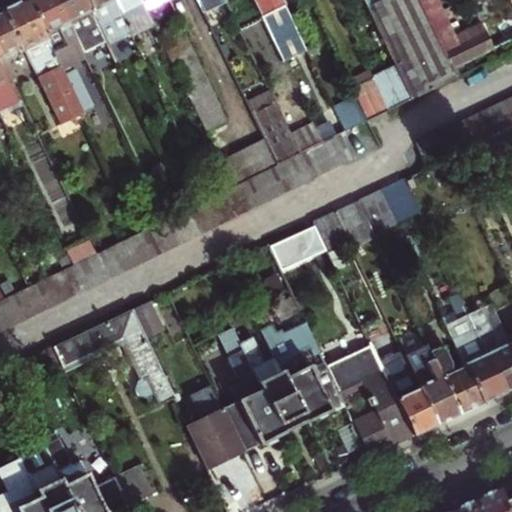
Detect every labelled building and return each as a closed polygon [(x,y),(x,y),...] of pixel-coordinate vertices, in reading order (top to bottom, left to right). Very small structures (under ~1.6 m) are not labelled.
[(0,11),(0,55),(9,75),(32,64),(60,121),(81,111),(27,0),(24,0),(6,9),(0,11)] [(27,0),(81,111),(84,115),(92,111),(74,73),(73,73),(71,69),(87,61),(85,56),(58,0),(27,0)] [(58,0),(85,56),(108,44),(87,0),(58,0)] [(132,34),(115,0),(87,0),(108,44),(109,45),(132,34)] [(115,0),(132,34),(134,39),(156,28),(145,5),(142,0),(115,0)] [(197,0),(205,15),(228,4),(227,2),(225,0),(197,0)] [(225,0),(227,2),(231,0),(245,0),(256,22),(263,19),(253,0),(225,0)] [(295,29),(281,0),(253,0),(263,19),(273,40),(295,29)] [(364,0),(397,68),(413,100),(457,78),(453,69),(420,0),(364,0)] [(420,0),(453,69),(495,49),(483,25),(454,39),(434,0),(420,0)] [(161,38),(167,51),(187,41),(180,28),(161,38)] [(187,41),(167,51),(174,65),(194,55),(187,41)] [(0,107),(21,98),(9,75),(0,55),(0,107)] [(194,55),(174,65),(181,79),(201,69),(194,55)] [(237,67),(231,69),(237,81),(243,79),(237,67)] [(390,111),(413,100),(397,68),(375,79),(376,81),(390,111)] [(201,69),(181,79),(187,93),(207,83),(201,69)] [(390,111),(376,81),(353,92),(356,99),(367,122),(390,111)] [(187,93),(193,106),(214,96),(207,83),(187,93)] [(248,103),(253,115),(276,104),(270,92),(248,103)] [(220,109),(214,96),(193,106),(200,119),(220,109)] [(346,133),(367,122),(356,99),(334,109),(346,133)] [(511,99),(503,104),(511,122),(511,99)] [(268,145),(278,166),(301,155),(292,136),(276,104),(253,115),(268,145)] [(511,122),(503,104),(491,110),(503,135),(511,130),(511,122)] [(220,109),(200,119),(207,133),(227,123),(220,109)] [(323,144),(346,133),(334,109),(312,120),(314,125),(323,144)] [(503,135),(491,110),(480,115),(492,140),(493,139),(503,135)] [(492,140),(480,115),(469,120),(481,145),(492,140)] [(481,145),(469,120),(456,126),(468,151),(473,149),(481,145)] [(301,155),(323,144),(314,125),(292,136),(301,155)] [(468,151),(456,126),(445,132),(457,156),(468,151)] [(493,139),(500,154),(511,148),(511,130),(503,135),(493,139)] [(457,156),(445,132),(433,137),(445,162),(457,156)] [(354,160),(342,136),(331,142),(343,166),(354,160)] [(445,162),(433,137),(421,143),(433,168),(445,162)] [(473,149),(480,164),(500,154),(493,139),(492,140),(481,145),(473,149)] [(343,166),(331,142),(320,147),(331,171),(343,166)] [(257,150),(268,171),(278,166),(268,145),(257,150)] [(331,171),(320,147),(307,153),(319,177),(331,171)] [(268,171),(257,150),(246,155),(257,176),(268,171)] [(319,177),(307,153),(295,159),(307,183),(319,177)] [(246,155),(235,161),(245,182),(257,176),(246,155)] [(307,183),(295,159),(283,165),(295,189),(307,183)] [(223,166),(233,188),(245,182),(235,161),(223,166)] [(295,189),(283,165),(272,171),(283,195),(295,189)] [(272,171),(260,176),(271,200),(283,195),(272,171)] [(271,200),(260,176),(249,182),(260,206),(271,200)] [(405,181),(382,192),(398,225),(421,214),(405,181)] [(260,206),(249,182),(236,188),(248,212),(260,206)] [(248,212),(236,188),(224,194),(236,218),(248,212)] [(359,203),(375,236),(398,225),(382,192),(359,203)] [(224,194),(213,200),(224,223),(236,218),(224,194)] [(224,223),(213,200),(201,205),(212,229),(224,223)] [(359,203),(336,214),(351,244),(354,250),(376,240),(375,236),(359,203)] [(212,229),(201,205),(189,211),(201,235),(212,229)] [(201,235),(189,211),(177,217),(189,241),(201,235)] [(351,244),(336,214),(314,225),(326,250),(328,255),(351,244)] [(189,241),(177,217),(165,223),(177,247),(189,241)] [(177,247),(165,223),(155,228),(167,252),(177,247)] [(326,250),(314,225),(269,246),(282,272),(326,250)] [(167,252),(155,228),(143,234),(154,258),(167,252)] [(154,258),(143,234),(130,240),(142,264),(154,258)] [(97,254),(91,240),(68,252),(74,265),(97,254)] [(142,264),(130,240),(118,245),(130,269),(142,264)] [(130,269),(118,245),(107,251),(119,275),(130,269)] [(119,275),(107,251),(95,257),(107,281),(119,275)] [(107,281),(95,257),(84,262),(95,286),(107,281)] [(95,286),(84,262),(72,268),(84,292),(95,286)] [(84,292),(72,268),(60,274),(72,298),(84,292)] [(273,293),(284,287),(278,273),(266,279),(273,293)] [(72,298),(60,274),(49,279),(61,303),(72,298)] [(29,287),(23,276),(1,287),(6,298),(29,287)] [(61,303),(49,279),(37,285),(49,309),(61,303)] [(49,309),(37,285),(25,291),(37,315),(49,309)] [(37,315),(25,291),(14,297),(25,321),(37,315)] [(25,321),(14,297),(2,302),(14,326),(25,321)] [(511,344),(502,349),(484,310),(482,311),(476,299),(465,305),(467,309),(489,354),(487,355),(497,375),(500,374),(509,392),(511,390),(511,344)] [(14,326),(2,302),(0,303),(0,330),(1,333),(14,326)] [(149,304),(133,311),(147,340),(163,333),(149,304)] [(496,398),(509,392),(500,374),(497,375),(487,355),(489,354),(467,309),(455,314),(458,322),(447,327),(466,367),(484,403),(496,398)] [(147,340),(133,311),(55,349),(65,369),(122,342),(142,382),(137,390),(140,397),(149,399),(155,395),(161,407),(176,399),(147,340)] [(443,320),(447,327),(458,322),(455,314),(443,320)] [(219,334),(232,327),(227,319),(214,325),(219,334)] [(271,327),(262,331),(274,355),(307,422),(317,417),(329,411),(345,404),(343,400),(334,380),(326,363),(313,370),(305,354),(312,350),(316,357),(321,354),(307,324),(282,336),(281,333),(275,336),(271,327)] [(372,345),(384,339),(377,325),(365,330),(372,345)] [(245,452),(284,433),(239,342),(232,327),(219,334),(217,335),(240,382),(231,387),(238,401),(223,408),(245,452)] [(284,433),(307,422),(274,355),(263,361),(251,336),(239,342),(284,433)] [(435,359),(461,414),(472,409),(484,403),(466,367),(458,371),(445,345),(431,352),(435,359)] [(65,370),(65,369),(55,349),(40,355),(51,377),(65,370)] [(383,368),(389,382),(412,371),(403,353),(381,364),(383,368)] [(19,392),(51,377),(40,355),(9,370),(19,392)] [(416,380),(438,425),(447,421),(461,414),(435,359),(423,365),(425,368),(413,373),(416,380)] [(402,442),(415,436),(394,391),(389,382),(383,368),(363,378),(359,368),(334,380),(343,400),(369,388),(379,410),(354,423),(371,457),(402,442)] [(394,391),(415,436),(426,431),(438,425),(416,380),(394,391)] [(209,468),(245,452),(223,408),(212,386),(191,397),(201,416),(187,423),(209,468)] [(317,417),(318,419),(330,414),(329,411),(317,417)] [(122,511),(131,508),(116,478),(96,488),(82,461),(73,465),(61,441),(46,447),(77,511),(122,511)] [(48,511),(77,511),(46,447),(45,445),(22,456),(23,459),(28,469),(48,511)] [(0,470),(0,475),(3,482),(23,471),(28,469),(23,459),(0,470)] [(116,478),(131,508),(158,495),(143,465),(116,478)] [(23,471),(3,482),(8,493),(0,496),(0,511),(48,511),(28,469),(23,471)] [(511,511),(511,504),(507,492),(495,498),(484,503),(488,511),(511,511)] [(488,511),(484,503),(475,507),(464,511),(488,511)]
